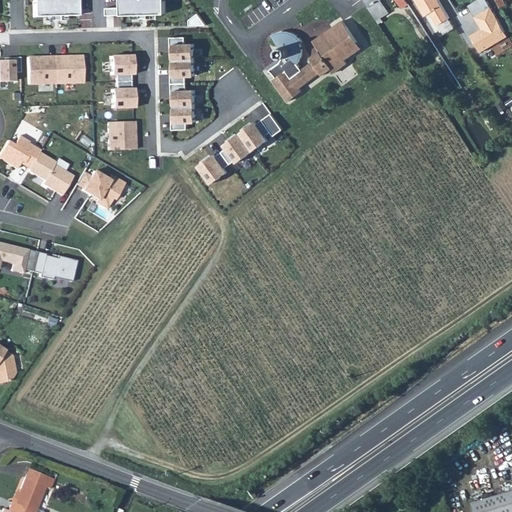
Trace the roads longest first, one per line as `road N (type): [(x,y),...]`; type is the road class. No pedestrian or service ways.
road 1 (track): [(86,463),(96,445),(111,445),(182,472),(223,475),(511,284)]
road 2 (residential): [(16,38),(149,36),(155,147),(188,144),(224,117),(230,93)]
road 3 (trunk): [(511,342),(271,511)]
road 4 (trunk): [(317,511),(511,373)]
road 5 (unclassified): [(215,511),(0,430)]
